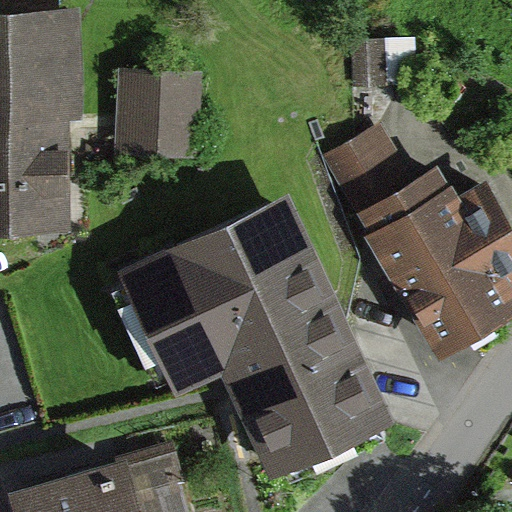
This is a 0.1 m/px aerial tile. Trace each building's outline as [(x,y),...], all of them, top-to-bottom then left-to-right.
[(79,0),(0,0),(0,214),(10,214),(70,213),(68,109),(82,109),(79,0)] [(414,30),(351,32),(352,85),(415,83),(414,30)] [(195,67),(117,67),(116,145),(195,146),(195,67)] [(366,227),(435,347),(511,302),(511,210),(488,170),(459,186),(437,148),(416,160),(390,115),(323,154),(366,227)] [(271,461),(394,404),(288,177),(113,258),(176,391),(227,367),(271,461)] [(125,444),(8,477),(18,511),(190,511),(170,441),(128,453),(125,444)]
